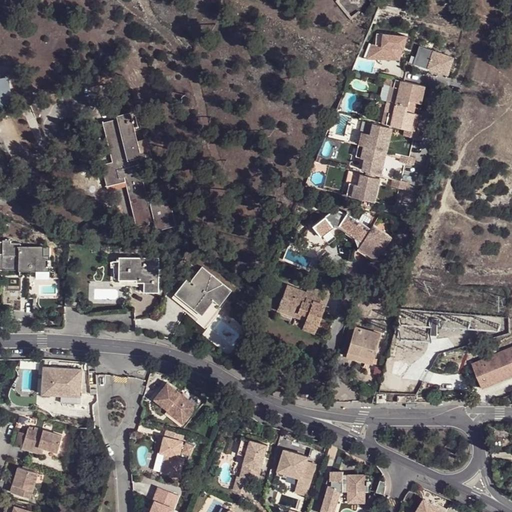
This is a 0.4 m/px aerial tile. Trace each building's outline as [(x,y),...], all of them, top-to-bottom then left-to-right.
[(404,36),(376,35),(369,59),(402,60),(403,51),(403,48),(404,49),(404,36)] [(418,46),(412,66),(448,76),(454,57),(418,46)] [(0,96),(12,94),(10,74),(0,75),(0,96)] [(427,87),(394,79),(382,123),(392,125),(406,128),(416,130),(419,115),(414,113),(411,112),(413,106),(414,101),(417,102),(422,103),(427,87)] [(132,112),(117,115),(118,118),(128,160),(139,158),(142,157),(141,151),(132,112)] [(118,118),(103,122),(113,162),(102,164),(107,186),(126,181),(123,168),(140,164),(139,158),(128,160),(118,118)] [(372,123),(370,133),(390,139),(391,128),(382,125),(372,123)] [(420,139),(422,132),(416,130),(406,128),(405,135),(420,139)] [(370,133),(363,131),(356,156),(364,158),(362,169),(367,170),(377,172),(382,173),(390,139),(370,133)] [(150,149),(141,151),(142,157),(143,160),(152,158),(150,149)] [(417,165),(418,158),(402,153),(401,160),(414,164),(417,165)] [(140,164),(123,168),(126,181),(136,227),(150,225),(149,222),(152,221),(149,203),(140,164)] [(366,174),(360,173),(358,184),(350,182),(348,194),(376,200),(380,178),(376,177),(366,174)] [(410,183),(394,179),(393,187),(408,190),(410,183)] [(171,198),(149,203),(152,221),(154,230),(176,225),(171,198)] [(322,233),(332,227),(338,222),(363,239),(369,242),(364,249),(374,256),(381,246),(382,247),(392,233),(374,221),(372,225),(348,209),(347,211),(342,208),(340,208),(337,209),(335,208),(314,222),(322,233)] [(338,222),(332,227),(322,233),(314,222),(309,226),(324,247),(342,233),(364,249),(369,242),(363,239),(338,222)] [(47,241),(25,242),(25,239),(14,239),(14,236),(6,236),(6,238),(6,266),(23,266),(23,263),(29,263),(30,264),(32,266),(34,267),(37,265),(38,263),(40,263),(40,264),(54,264),(54,260),(56,261),(56,253),(55,253),(55,249),(48,249),(47,241)] [(396,261),(394,268),(395,269),(409,274),(415,258),(401,253),(397,261),(396,261)] [(142,288),(143,291),(159,292),(159,257),(118,256),(118,260),(118,280),(121,280),(135,280),(137,283),(142,283),(142,288)] [(205,264),(195,274),(192,271),(177,290),(203,311),(215,297),(222,302),(233,288),(205,264)] [(388,272),(377,267),(374,274),(381,277),(389,280),(391,273),(388,272)] [(374,274),(368,272),(365,279),(379,284),(381,277),(374,274)] [(118,280),(113,285),(115,285),(135,286),(135,287),(139,287),(140,293),(143,293),(143,291),(142,288),(142,283),(137,283),(135,280),(121,280),(118,280)] [(280,306),(297,314),(296,316),(306,320),(303,329),(315,335),(324,312),(323,311),(325,305),(331,291),(316,285),(312,294),(290,285),(284,297),(283,296),(280,306)] [(199,316),(203,311),(177,290),(174,294),(199,316)] [(203,311),(199,316),(208,323),(224,305),(222,302),(215,297),(203,311)] [(278,311),(295,319),(296,316),(297,314),(280,306),(278,311)] [(382,333),(356,325),(347,353),(373,360),(382,333)] [(483,387),(511,374),(511,348),(473,363),(483,387)] [(373,360),(347,353),(346,357),(373,365),(373,360)] [(83,370),(52,366),(48,395),(68,398),(79,400),(83,370)] [(168,383),(156,400),(169,411),(170,409),(187,423),(199,408),(168,383)] [(377,402),(386,402),(386,394),(378,394),(377,402)] [(79,400),(68,398),(67,406),(78,407),(79,400)] [(169,411),(168,412),(185,426),(187,423),(170,409),(169,411)] [(61,453),(66,437),(38,429),(37,432),(31,430),(25,450),(38,453),(40,448),(48,449),(61,453)] [(185,443),(166,439),(162,455),(168,457),(162,476),(181,481),(186,462),(181,460),(185,443)] [(266,446),(241,440),(237,456),(247,459),(242,479),(239,479),(235,493),(248,496),(252,482),(256,483),(266,446)] [(295,487),(308,491),(314,466),(304,463),(306,458),(298,456),(282,451),(275,476),(284,479),(285,475),(297,479),(295,487)] [(162,455),(160,455),(155,474),(162,476),(168,457),(162,455)] [(40,474),(21,468),(14,494),(33,499),(40,474)] [(329,472),(329,480),(321,510),(328,511),(333,511),(339,491),(347,491),(363,491),(367,490),(366,475),(342,476),(341,472),(329,472)] [(386,484),(381,481),(378,493),(385,495),(386,484)] [(308,491),(295,487),(293,494),(306,497),(308,491)] [(176,511),(182,497),(161,488),(156,502),(158,502),(154,511),(176,511)] [(417,492),(410,489),(405,495),(403,500),(413,503),(417,492)] [(363,491),(347,491),(348,502),(364,501),(363,491)] [(444,511),(424,500),(416,511),(444,511)]
